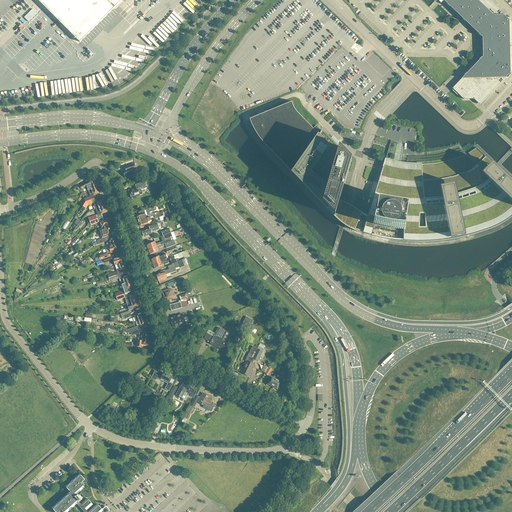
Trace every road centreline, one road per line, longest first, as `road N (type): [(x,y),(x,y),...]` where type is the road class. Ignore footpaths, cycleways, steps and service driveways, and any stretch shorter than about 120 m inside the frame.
road 1 (unclassified): [(287,444),(264,451),(166,447),(123,441),(90,425),(7,322),(0,276)]
road 2 (residential): [(305,426),(168,346),(97,162)]
road 3 (primary): [(145,149),(193,177),(317,307)]
road 4 (unclassified): [(319,465),(326,443),(321,349),(310,335),(303,338),(311,382),(305,426)]
road 5 (primary): [(333,292),(235,187),(185,147)]
road 6 (motorway): [(511,370),(368,511)]
road 7 (motorway): [(511,307),(479,321),(409,321),(333,292)]
road 8 (residential): [(372,40),(466,125),(511,88)]
road 9 (motorway): [(317,307),(343,362),(346,479)]
road 10 (motorway): [(390,511),(511,393)]
road 11 (primary): [(232,0),(144,129)]
road 12 (primary): [(0,143),(79,135),(145,149)]
road 13 (primary): [(144,129),(81,117),(0,124)]
road 14 (primary): [(172,117),(217,41),(254,0)]
